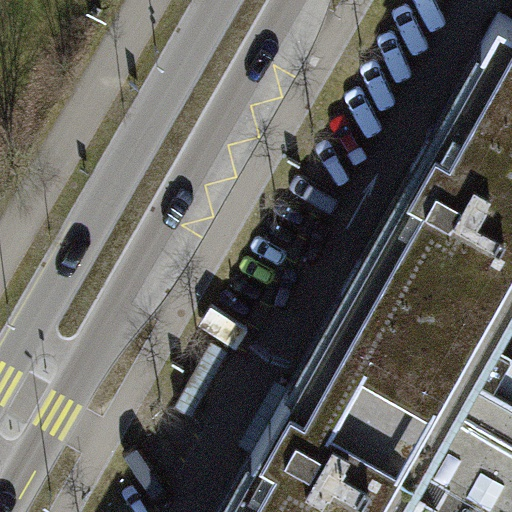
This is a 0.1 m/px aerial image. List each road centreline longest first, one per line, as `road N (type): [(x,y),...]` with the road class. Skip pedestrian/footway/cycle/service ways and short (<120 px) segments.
road 1 (secondary): [(1,511),(291,0)]
road 2 (secondary): [(223,0),(0,382)]
